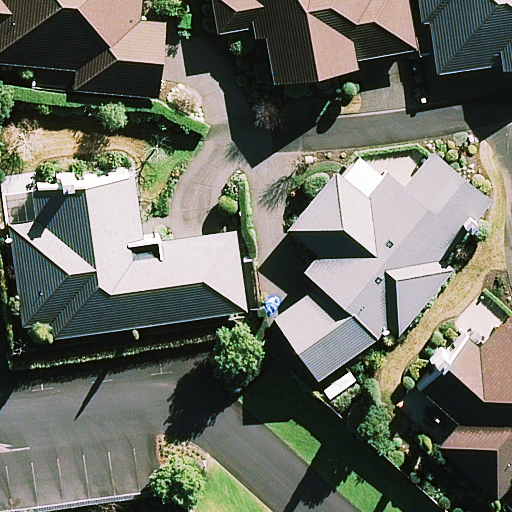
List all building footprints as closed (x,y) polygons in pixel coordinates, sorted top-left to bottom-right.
[(0,0),(0,60),(80,70),(78,89),(153,99),(162,28),(136,24),(138,0),(0,0)] [(215,0),(222,33),(265,26),(274,75),(336,64),(335,61),(414,47),(405,0),(215,0)] [(431,19),(439,69),(501,59),(502,69),(511,67),(511,0),(423,0),(426,20),(431,19)] [(316,379),(388,329),(396,334),(452,268),(443,261),(491,203),(429,152),(404,181),(389,169),(363,201),(334,177),(304,212),(288,232),(317,256),(300,276),(316,287),(274,319),(316,379)] [(56,336),(244,310),(234,232),(139,245),(130,180),(34,193),(38,222),(15,225),(28,322),(53,318),(56,336)] [(511,335),(490,316),(422,391),(458,424),(438,447),(495,498),(511,479),(511,335)]
